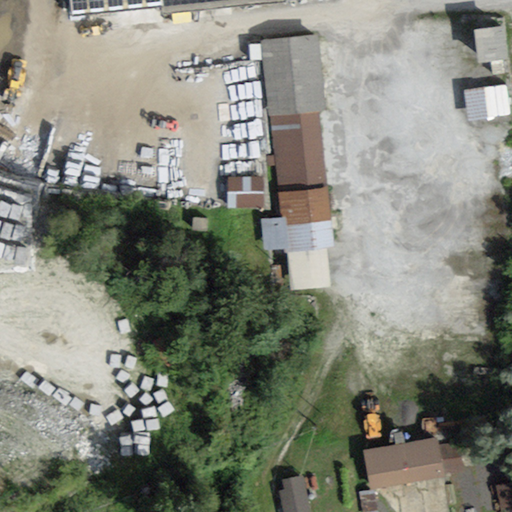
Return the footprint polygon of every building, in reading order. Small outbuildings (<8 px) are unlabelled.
[(70,0),(72,12),(162,2),(163,12),(280,0),(70,0)] [(505,24),(474,27),(477,59),(508,56),(505,24)] [(312,38),(267,43),(290,248),(336,243),(312,38)] [(507,83),(464,88),(468,119),(511,114),(507,83)] [(266,204),(267,173),(231,172),(231,204),(266,204)] [(359,450),(365,486),(434,475),(428,438),(359,450)] [(505,506),(511,503),(511,479),(498,484),(505,506)] [(301,511),(294,480),(275,484),(281,511),(301,511)]
